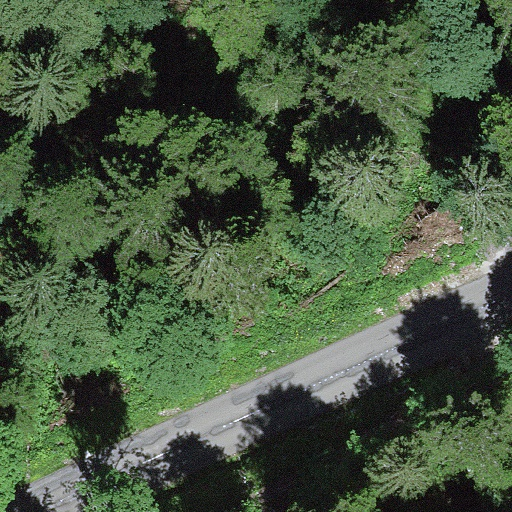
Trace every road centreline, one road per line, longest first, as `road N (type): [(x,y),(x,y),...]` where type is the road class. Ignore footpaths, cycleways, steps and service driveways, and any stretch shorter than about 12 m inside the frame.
road 1 (track): [(82,511),(511,232)]
road 2 (tertiary): [(62,511),(511,296)]
